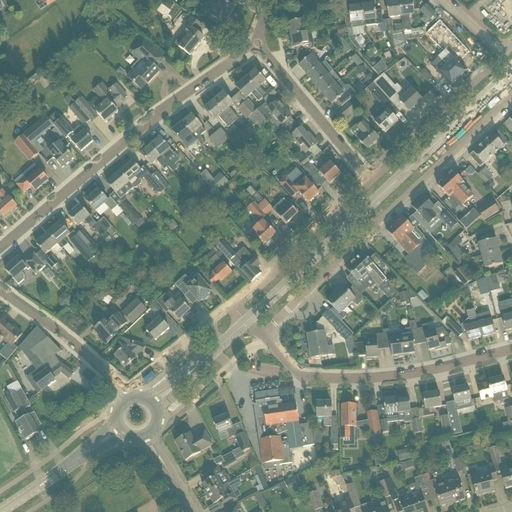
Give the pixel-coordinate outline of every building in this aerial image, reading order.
[(33,0),(40,11),(58,0),(33,0)] [(166,0),(163,5),(169,10),(173,5),(166,0)] [(216,7),(210,16),(224,25),(234,9),(228,4),(230,0),(233,2),(233,0),(215,0),(213,5),(216,7)] [(401,17),(402,26),(403,31),(411,30),(411,24),(410,25),(409,16),(414,15),(413,8),(414,8),(413,6),(411,0),(409,0),(399,1),(401,17)] [(389,18),(401,17),(399,1),(387,3),(388,13),(389,18)] [(374,4),(362,6),(364,27),(379,25),(379,27),(383,26),(381,10),(375,11),(374,4)] [(420,11),(430,20),(436,14),(426,5),(420,11)] [(364,27),(362,6),(349,7),(350,14),(344,15),(346,29),(364,27)] [(174,43),(182,50),(189,56),(204,38),(196,32),(201,26),(192,18),(186,25),(188,26),(174,43)] [(288,24),(291,36),(306,33),(303,20),(288,24)] [(394,32),(391,20),(385,21),(388,33),(394,32)] [(445,67),(438,73),(451,86),(466,71),(454,59),(453,59),(445,51),(459,38),(444,22),(420,44),(436,60),(438,58),(445,67)] [(342,26),(335,28),(337,36),(344,34),(342,26)] [(92,29),(89,33),(94,38),(97,35),(92,29)] [(295,48),(297,56),(307,52),(314,49),(310,32),(306,33),(291,36),(292,43),(290,43),(292,49),(295,48)] [(336,42),(341,48),(346,44),(341,37),(336,42)] [(134,70),(127,78),(133,83),(141,90),(146,84),(147,85),(159,72),(156,68),(164,59),(143,40),(131,53),(139,60),(132,68),(134,70)] [(346,44),(341,48),(346,54),(352,50),(346,44)] [(299,66),(308,76),(320,66),(312,56),(311,57),(307,52),(297,56),(295,58),(301,65),(299,66)] [(350,59),(357,67),(362,63),(356,55),(350,59)] [(380,78),(388,70),(382,61),(372,69),(380,78)] [(308,76),(315,85),(327,75),(328,76),(332,72),(324,62),(320,66),(308,76)] [(398,62),(392,69),(404,80),(410,73),(398,62)] [(256,71),(246,79),(263,99),(266,103),(268,101),(276,94),(271,89),(266,94),(259,88),(265,82),(256,71)] [(425,71),(421,74),(428,81),(432,78),(425,71)] [(380,78),(373,84),(400,112),(405,107),(409,112),(422,100),(412,90),(406,95),(397,85),(395,87),(384,74),(380,78)] [(315,85),(323,95),(340,81),(336,76),(331,80),(328,76),(327,75),(315,85)] [(263,99),(246,79),(236,87),(242,95),(246,99),(251,94),(258,103),(263,99)] [(340,81),(323,95),(332,105),(336,101),(341,107),(356,95),(351,88),(349,86),(345,87),(340,81)] [(358,93),(365,87),(362,83),(355,89),(358,93)] [(105,103),(95,111),(106,123),(107,122),(108,123),(112,120),(111,118),(118,113),(114,108),(120,102),(121,102),(127,97),(116,85),(110,90),(111,91),(109,92),(105,88),(98,95),(105,103)] [(371,95),(380,105),(387,99),(378,90),(371,95)] [(224,93),(214,102),(233,124),(238,119),(228,108),(233,104),(224,93)] [(81,98),(75,103),(90,120),(91,122),(97,117),(81,98)] [(272,106),(269,108),(275,115),(270,119),(278,128),(282,125),(291,117),(286,110),(287,109),(279,100),(272,106)] [(248,101),(243,105),(251,115),(256,110),(248,101)] [(233,124),(214,102),(204,109),(211,117),(213,120),(218,116),(228,128),(233,124)] [(90,120),(75,103),(73,105),(73,106),(69,109),(84,126),(90,120)] [(339,113),(344,119),(354,110),(349,104),(339,113)] [(251,115),(243,105),(238,110),(246,119),(251,115)] [(376,112),(381,117),(375,123),(378,126),(385,133),(398,122),(391,115),(383,106),(376,112)] [(249,122),(253,126),(257,123),(261,127),(270,119),(261,107),(247,119),(249,122)] [(73,132),(61,119),(58,116),(54,114),(48,120),(53,126),(64,138),(64,139),(65,140),(66,139),(68,138),(70,140),(72,142),(71,142),(74,145),(81,152),(93,142),(86,134),(79,126),(73,132)] [(192,116),(182,124),(199,145),(200,145),(201,147),(205,143),(200,137),(206,132),(192,116)] [(53,126),(48,120),(46,117),(23,136),(30,145),(53,126)] [(360,131),(355,136),(367,150),(379,139),(363,123),(357,128),(360,131)] [(199,145),(182,124),(173,132),(179,139),(187,148),(192,144),(196,148),(199,145)] [(288,133),(305,154),(317,144),(312,137),(310,139),(301,128),(299,126),(297,128),(296,126),(288,133)] [(54,128),(51,131),(57,139),(61,136),(54,128)] [(220,128),(215,133),(224,144),(230,139),(220,128)] [(277,138),(285,132),(282,129),(275,136),(277,138)] [(497,131),(483,144),(494,155),(508,143),(497,131)] [(224,144),(215,133),(209,139),(218,149),(224,144)] [(14,143),(29,162),(38,155),(22,136),(14,143)] [(160,138),(150,147),(168,168),(172,164),(168,159),(173,154),(169,149),(160,138)] [(69,145),(65,140),(64,139),(53,148),(48,152),(53,157),(53,158),(62,168),(73,159),(65,149),(69,145)] [(494,155),(483,144),(469,156),(480,168),(494,155)] [(168,168),(150,147),(141,154),(147,162),(150,165),(155,161),(164,171),(168,168)] [(309,153),(299,162),(303,167),(313,158),(309,153)] [(121,171),(120,172),(133,188),(136,188),(141,184),(141,181),(145,177),(141,173),(141,172),(139,169),(132,162),(125,168),(124,166),(120,170),(121,171)] [(319,173),(323,177),(329,184),(341,174),(330,163),(323,169),(319,173)] [(16,185),(24,193),(31,187),(35,191),(48,180),(41,173),(34,164),(29,168),(30,169),(22,176),(24,178),(16,185)] [(303,168),(316,182),(321,178),(308,164),(303,168)] [(212,167),(208,170),(214,177),(218,174),(212,167)] [(479,174),(487,183),(493,177),(485,168),(479,174)] [(474,196),(463,184),(464,183),(459,179),(453,171),(445,178),(467,202),(474,196)] [(133,188),(120,172),(107,183),(113,191),(115,194),(116,193),(121,199),(126,195),(133,188)] [(154,179),(153,179),(163,191),(164,192),(169,187),(156,172),(151,176),(154,179)] [(229,176),(233,180),(238,175),(234,172),(229,176)] [(213,180),(208,184),(216,195),(229,183),(228,183),(220,174),(213,180)] [(292,198),(298,193),(308,204),(319,194),(309,182),(302,175),(292,184),(286,178),(279,184),(292,198)] [(467,202),(445,178),(437,186),(448,198),(452,194),(463,206),(467,202)] [(163,191),(153,179),(148,184),(157,194),(160,194),(163,191)] [(208,184),(195,197),(204,206),(216,195),(208,184)] [(0,205),(0,214),(4,218),(17,207),(5,193),(4,194),(1,190),(0,190),(0,199),(3,203),(0,205)] [(117,206),(110,198),(107,200),(98,190),(86,201),(93,208),(95,211),(104,204),(111,212),(117,206)] [(218,196),(213,200),(219,208),(224,203),(218,196)] [(439,215),(433,208),(434,208),(424,197),(413,208),(418,214),(414,218),(424,229),(429,225),(429,226),(436,219),(436,218),(439,215)] [(273,209),(272,210),(286,225),(298,214),(284,198),(279,202),(280,203),(273,209)] [(118,206),(133,225),(140,219),(125,201),(118,206)] [(477,211),(484,221),(499,212),(492,202),(477,211)] [(247,209),(260,223),(266,217),(265,216),(257,207),(254,203),(247,209)] [(80,206),(68,216),(75,224),(77,226),(84,221),(91,229),(91,228),(93,231),(94,230),(100,237),(106,232),(107,232),(99,222),(96,224),(87,213),(80,206)] [(466,230),(480,217),(475,211),(461,224),(466,230)] [(458,224),(447,212),(440,218),(451,230),(458,224)] [(154,215),(147,221),(156,230),(162,224),(154,215)] [(104,218),(99,222),(107,232),(112,227),(104,218)] [(402,218),(395,225),(421,254),(429,247),(426,244),(413,230),(409,225),(402,218)] [(172,220),(167,225),(173,232),(178,227),(172,220)] [(249,234),(255,241),(258,238),(264,245),(266,243),(267,244),(270,241),(269,240),(275,234),(267,225),(263,221),(249,234)] [(60,223),(48,233),(62,250),(68,244),(63,239),(69,234),(60,223)] [(421,254),(395,225),(387,232),(398,244),(422,270),(430,263),(421,254)] [(76,234),(88,248),(94,243),(82,229),(76,234)] [(62,250),(48,233),(36,243),(45,255),(51,250),(57,256),(62,251),(62,250)] [(107,234),(102,238),(106,243),(111,239),(107,234)] [(70,241),(88,262),(95,257),(76,235),(70,241)] [(458,238),(447,247),(451,251),(461,242),(458,238)] [(478,244),(482,256),(499,252),(495,239),(494,240),(489,241),(478,244)] [(216,247),(205,258),(215,269),(212,273),(213,274),(207,279),(213,285),(218,280),(221,283),(232,273),(223,263),(222,264),(215,256),(220,251),(216,247)] [(260,266),(254,260),(252,261),(242,249),(235,256),(227,247),(221,253),(240,273),(242,272),(251,282),(261,274),(256,269),(260,266)] [(499,252),(482,256),(478,257),(479,263),(483,262),(485,269),(502,265),(499,252)] [(5,270),(18,285),(24,280),(24,276),(22,272),(26,269),(28,270),(34,265),(40,272),(45,267),(34,253),(22,263),(18,258),(5,270)] [(363,254),(355,260),(366,273),(366,274),(370,278),(374,283),(375,284),(379,281),(382,284),(386,280),(380,273),(379,271),(383,267),(385,268),(373,255),(373,256),(369,260),(363,254)] [(52,256),(45,262),(52,269),(58,264),(52,256)] [(455,260),(460,264),(464,260),(459,256),(455,260)] [(354,261),(346,269),(353,276),(361,286),(365,283),(370,289),(375,284),(374,283),(370,278),(366,274),(366,273),(355,260),(354,261)] [(464,260),(460,264),(464,269),(468,265),(464,260)] [(472,280),(461,268),(453,274),(464,287),(472,280)] [(486,278),(490,293),(499,290),(495,275),(486,278)] [(207,295),(211,292),(198,277),(192,283),(186,276),(175,285),(185,296),(190,292),(199,302),(203,299),(204,300),(208,296),(207,295)] [(486,278),(477,282),(480,295),(490,293),(486,278)] [(11,280),(6,284),(11,288),(14,284),(11,280)] [(379,281),(375,284),(378,287),(389,301),(399,292),(396,289),(395,290),(390,285),(386,280),(382,284),(379,281)] [(343,286),(335,294),(347,307),(352,303),(357,306),(365,299),(363,297),(356,289),(351,294),(343,286)] [(409,291),(408,291),(410,300),(416,298),(409,291)] [(422,291),(417,295),(423,301),(428,297),(422,291)] [(71,308),(74,296),(61,293),(58,305),(71,308)] [(190,313),(189,311),(190,311),(181,300),(175,305),(165,294),(156,302),(164,311),(167,309),(178,321),(185,315),(186,316),(190,313)] [(334,309),(329,314),(338,323),(339,323),(346,317),(343,312),(347,307),(335,294),(327,302),(334,309)] [(137,299),(123,313),(132,323),(147,309),(137,299)] [(151,309),(156,314),(158,317),(163,313),(156,304),(151,309)] [(511,306),(499,310),(502,317),(501,317),(503,322),(505,331),(511,329),(511,306)] [(374,309),(370,313),(374,317),(378,313),(374,309)] [(399,331),(400,334),(404,357),(409,356),(409,354),(415,353),(413,343),(419,342),(417,330),(415,322),(414,322),(411,310),(408,311),(410,323),(408,323),(410,329),(399,331)] [(116,333),(126,323),(118,313),(107,323),(104,321),(95,329),(101,335),(98,337),(106,345),(117,334),(116,333)] [(476,316),(475,316),(477,321),(482,337),(495,334),(493,324),(492,320),(491,320),(489,313),(476,316)] [(338,323),(329,314),(329,315),(325,319),(323,317),(316,324),(317,333),(307,335),(311,359),(328,356),(327,347),(324,336),(331,334),(335,331),(346,342),(352,337),(339,323),(338,323)] [(468,320),(460,328),(461,329),(460,329),(466,335),(468,341),(482,337),(477,321),(475,316),(467,318),(468,320)] [(147,332),(143,335),(150,343),(154,339),(155,341),(169,329),(160,318),(146,330),(147,332)] [(22,334),(15,328),(14,329),(4,321),(3,320),(0,322),(0,337),(8,344),(0,353),(0,354),(7,361),(18,348),(13,344),(16,342),(22,334)] [(446,326),(457,338),(462,334),(451,322),(446,326)] [(449,337),(441,329),(435,331),(428,332),(427,325),(422,326),(422,329),(417,330),(419,342),(420,345),(426,343),(428,351),(435,349),(435,351),(446,348),(446,346),(450,345),(448,338),(449,337)] [(382,331),(382,335),(384,347),(390,346),(392,357),(398,356),(398,358),(404,357),(400,334),(389,335),(388,330),(382,331)] [(384,347),(382,335),(372,336),(372,340),(365,341),(365,344),(354,344),(356,353),(357,359),(366,358),(366,361),(372,360),(371,359),(378,358),(378,347),(384,347)] [(36,356),(44,367),(31,377),(40,390),(46,385),(48,387),(55,381),(53,379),(61,373),(69,379),(73,374),(61,364),(60,365),(54,356),(59,352),(48,337),(30,351),(35,357),(36,356)] [(352,337),(346,342),(349,355),(356,353),(354,344),(352,337)] [(115,356),(125,367),(135,359),(134,357),(140,352),(142,352),(144,346),(128,340),(125,347),(115,356)] [(488,383),(478,386),(482,401),(492,398),(494,403),(508,400),(506,392),(505,387),(503,377),(488,381),(488,383)] [(472,406),(470,396),(467,386),(452,390),(454,400),(455,404),(457,410),(472,406)] [(15,392),(5,398),(13,413),(15,413),(19,421),(16,423),(19,430),(18,430),(21,434),(21,433),(24,439),(25,439),(26,440),(34,436),(39,433),(38,433),(38,431),(36,428),(41,425),(34,413),(29,415),(28,416),(24,410),(31,406),(22,389),(16,393),(15,392)] [(423,410),(424,417),(434,416),(433,408),(441,407),(439,392),(423,395),(425,409),(423,410)] [(408,397),(396,399),(400,422),(405,421),(404,413),(410,412),(409,405),(410,405),(410,403),(409,403),(408,397)] [(289,444),(286,424),(299,422),(298,415),(296,405),(281,407),(280,398),(256,402),(256,404),(254,405),(259,441),(263,465),(273,463),(273,467),(291,464),(288,444),(289,444)] [(400,422),(396,399),(384,400),(385,406),(377,407),(382,434),(389,433),(387,423),(400,422)] [(447,414),(454,412),(452,402),(445,404),(447,414)] [(331,422),(331,413),(331,403),(317,403),(317,418),(323,418),(323,427),(331,427),(331,422)] [(342,427),(340,427),(340,440),(354,440),(354,428),(356,427),(369,427),(371,437),(381,435),(377,411),(376,412),(367,413),(369,423),(356,424),(356,405),(341,405),(342,415),(342,427)] [(213,421),(218,434),(225,431),(228,440),(236,437),(231,424),(228,415),(213,421)] [(450,434),(447,416),(440,417),(444,435),(450,434)] [(422,433),(419,419),(412,421),(414,435),(416,444),(423,443),(422,433)] [(314,445),(310,424),(299,426),(303,447),(314,445)] [(449,427),(450,434),(451,436),(459,434),(458,426),(449,427)] [(200,452),(213,445),(205,431),(192,438),(190,434),(175,442),(186,461),(200,453),(200,452)] [(245,435),(236,439),(240,449),(242,453),(251,449),(245,435)] [(490,450),(494,466),(501,464),(497,449),(496,448),(490,450)] [(407,451),(400,452),(403,461),(409,459),(407,451)] [(223,462),(221,463),(223,468),(237,461),(234,457),(232,452),(222,458),(223,462)] [(221,457),(214,460),(216,465),(221,463),(223,462),(222,458),(221,457)] [(454,461),(457,474),(464,472),(461,459),(454,461)] [(254,468),(263,490),(268,488),(259,466),(254,468)] [(511,487),(511,470),(507,472),(506,466),(500,468),(503,480),(506,489),(511,487)] [(203,491),(206,496),(222,486),(230,482),(230,480),(228,476),(226,476),(224,472),(221,474),(217,467),(201,476),(205,482),(202,484),(205,490),(203,491)] [(491,482),(497,480),(495,471),(494,467),(488,469),(489,475),(479,478),(478,473),(471,475),(474,487),(477,497),(494,492),(491,482)] [(422,491),(428,489),(425,483),(424,481),(425,481),(423,477),(422,476),(414,479),(417,489),(421,488),(422,491)] [(453,481),(446,484),(453,504),(465,500),(460,486),(462,486),(458,476),(452,478),(453,481)] [(291,479),(285,482),(288,487),(294,485),(291,479)] [(390,498),(391,502),(398,500),(402,511),(415,511),(410,498),(408,492),(399,497),(390,480),(384,482),(390,496),(390,498)] [(425,483),(428,489),(431,500),(437,498),(440,507),(446,505),(447,506),(453,504),(446,484),(437,487),(435,480),(425,483)] [(384,500),(390,498),(390,496),(384,482),(378,484),(384,500)] [(281,487),(286,500),(291,498),(286,485),(281,487)] [(351,500),(354,509),(360,507),(352,485),(346,487),(351,500)] [(222,486),(206,496),(208,500),(210,499),(214,505),(217,503),(220,510),(237,500),(230,488),(225,492),(222,486)] [(309,495),(315,511),(322,509),(316,492),(309,495)] [(417,496),(410,498),(415,511),(427,511),(421,492),(416,493),(417,496)] [(354,511),(354,509),(351,500),(339,504),(342,511),(354,511)] [(382,510),(376,511),(388,511),(386,503),(380,505),(382,510)]
